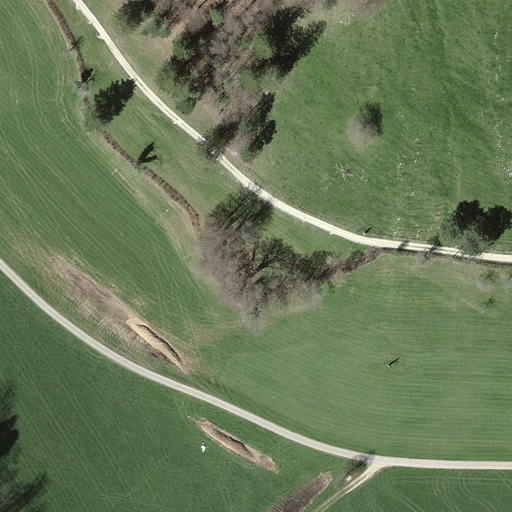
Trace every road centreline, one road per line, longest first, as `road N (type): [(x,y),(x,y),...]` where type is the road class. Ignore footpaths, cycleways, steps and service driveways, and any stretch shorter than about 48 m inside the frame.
road 1 (track): [(511,465),(380,460),(298,438),(98,355),(0,266)]
road 2 (track): [(511,258),(356,237),(280,204),(156,101),(76,0)]
